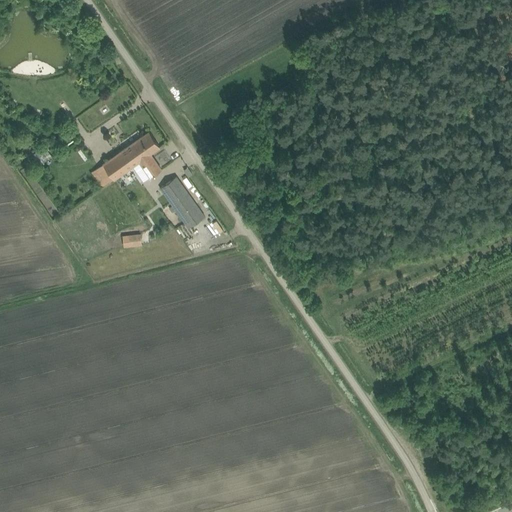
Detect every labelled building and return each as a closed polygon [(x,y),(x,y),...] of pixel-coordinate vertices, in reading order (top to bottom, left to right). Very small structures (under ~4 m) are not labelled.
[(96,169),(92,172),(102,186),(103,187),(106,184),(112,180),(115,178),(128,169),(122,160),(138,149),(140,152),(143,149),(145,151),(147,150),(147,151),(148,150),(150,153),(160,146),(149,131),(141,137),(123,150),(100,167),(97,169),(96,169)] [(42,146),(34,152),(42,162),(50,156),(42,146)] [(138,149),(122,160),(128,169),(140,161),(151,177),(154,175),(162,169),(153,156),(150,153),(148,150),(147,151),(147,150),(145,151),(143,149),(140,152),(138,149)] [(189,227),(197,222),(205,216),(177,176),(160,187),(189,227)] [(220,232),(224,229),(216,220),(213,222),(220,232)] [(141,233),(123,235),(124,247),(142,245),(141,233)]
